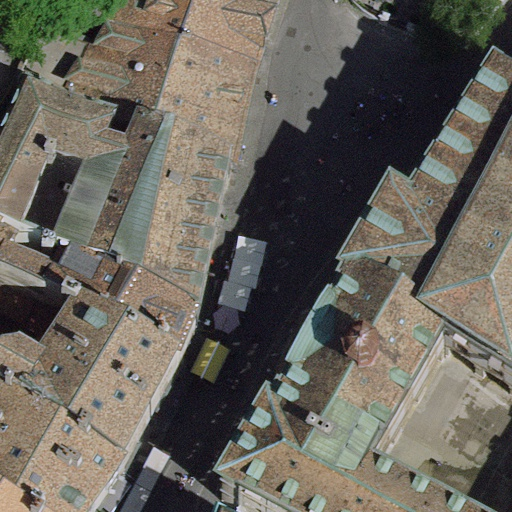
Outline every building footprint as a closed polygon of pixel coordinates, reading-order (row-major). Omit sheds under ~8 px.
[(132,0),(117,35),(251,89),(281,2),(281,0),(132,0)] [(62,106),(96,46),(28,15),(27,52),(16,81),(30,88),(62,106)] [(249,96),(251,89),(117,35),(107,31),(101,40),(96,46),(62,106),(117,133),(143,145),(228,187),(239,139),(249,96)] [(82,276),(129,169),(103,159),(117,133),(62,106),(30,88),(0,147),(0,237),(16,247),(82,276)] [(511,511),(511,104),(509,102),(499,95),(409,232),(391,221),(226,502),(244,511),(511,511)] [(223,209),(228,187),(143,145),(129,169),(82,276),(198,331),(223,209)] [(0,281),(0,282),(16,247),(0,237),(0,281)] [(186,356),(198,331),(82,276),(16,247),(0,282),(46,307),(79,324),(179,379),(186,356)] [(0,281),(0,308),(35,329),(46,307),(0,282),(0,281)] [(0,376),(0,511),(102,511),(126,481),(148,437),(179,379),(79,324),(42,385),(17,373),(1,378),(0,376)]
